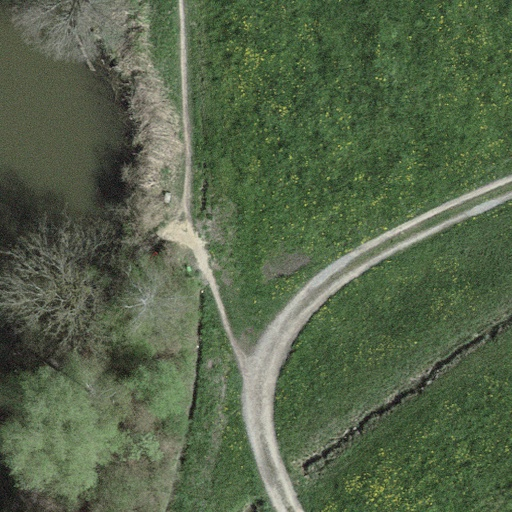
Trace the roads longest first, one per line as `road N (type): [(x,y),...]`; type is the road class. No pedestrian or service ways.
road 1 (track): [(511,187),(345,268),(285,327),(258,394)]
road 2 (track): [(258,394),(266,457),(291,511)]
